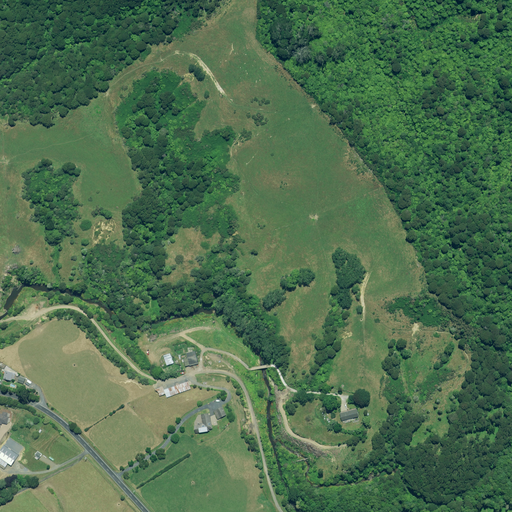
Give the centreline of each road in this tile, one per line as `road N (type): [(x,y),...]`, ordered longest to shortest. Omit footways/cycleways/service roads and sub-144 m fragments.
road 1 (track): [(188,373),(140,373),(76,308),(0,320)]
road 2 (tertiary): [(0,392),(60,421),(145,511)]
